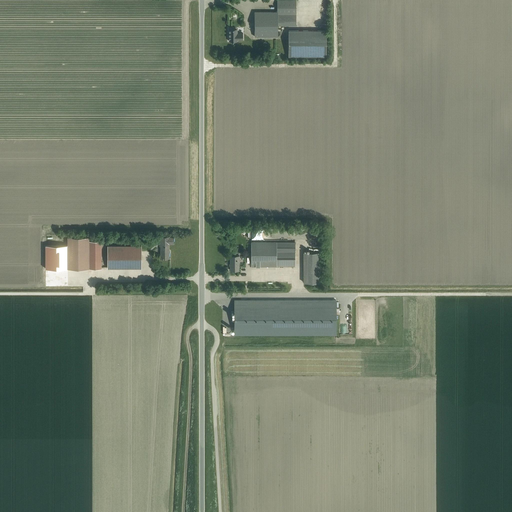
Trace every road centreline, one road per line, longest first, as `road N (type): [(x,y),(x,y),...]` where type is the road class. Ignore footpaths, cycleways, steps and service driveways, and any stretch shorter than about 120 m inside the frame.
road 1 (unclassified): [(201,511),(200,0)]
road 2 (unknown): [(71,273),(284,272),(294,279),(290,295),(201,295)]
road 3 (track): [(192,328),(183,511)]
